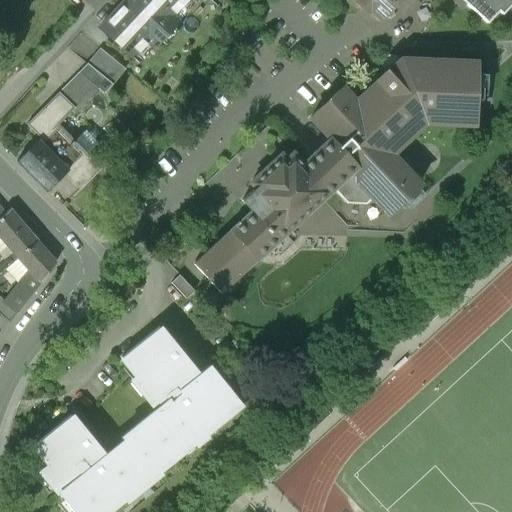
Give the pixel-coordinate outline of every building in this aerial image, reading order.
[(125,0),(119,7),(99,28),(132,59),(148,40),(154,46),(177,22),(171,16),(185,0),(125,0)] [(511,0),(358,0),(356,2),(366,11),(369,8),(381,18),(394,5),(388,0),(453,0),(459,5),(462,1),(486,23),(497,11),(501,14),(511,1),(511,0)] [(124,69),(99,48),(87,63),(112,84),(124,69)] [(376,81),(354,101),(342,88),(310,118),(329,139),(302,164),(291,152),(285,159),(280,153),(265,167),(250,181),(255,186),(240,200),(251,211),(194,264),(219,292),(333,186),(348,202),(366,203),(371,198),(385,213),(419,182),(391,152),(424,122),(471,124),(474,61),(401,58),(385,73),(384,71),(374,80),(376,81)] [(87,63),(57,93),(72,108),(71,110),(73,112),(96,89),(103,94),(112,84),(87,63)] [(57,93),(27,124),(41,137),(17,162),(27,172),(39,183),(46,190),(65,171),(72,178),(81,187),(100,167),(56,125),(71,110),(72,108),(57,93)] [(0,216),(0,237),(12,251),(5,258),(10,264),(17,257),(17,256),(35,240),(8,209),(4,213),(0,216)] [(35,240),(17,256),(17,257),(28,270),(16,285),(29,295),(54,262),(35,240)] [(178,275),(170,282),(185,298),(193,291),(178,275)] [(198,374),(159,326),(120,357),(126,365),(130,362),(138,372),(130,378),(132,379),(136,376),(147,390),(143,393),(152,404),(158,399),(162,404),(143,419),(130,430),(121,438),(123,441),(106,455),(71,414),(34,445),(40,452),(43,450),(52,460),(40,470),(74,511),(107,511),(112,508),(111,506),(122,496),(126,501),(138,491),(135,486),(146,477),(149,481),(160,472),(156,466),(166,458),(169,461),(182,450),(179,447),(190,438),(195,444),(207,434),(203,430),(215,420),(217,422),(224,416),(221,413),(232,404),(234,408),(240,403),(209,365),(198,374)] [(393,369),(396,372),(408,361),(405,358),(393,369)]
